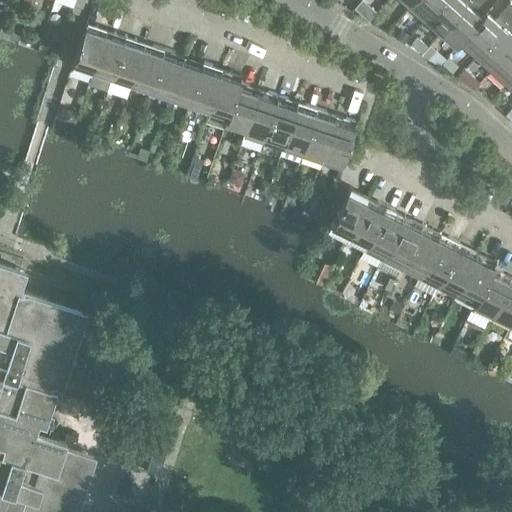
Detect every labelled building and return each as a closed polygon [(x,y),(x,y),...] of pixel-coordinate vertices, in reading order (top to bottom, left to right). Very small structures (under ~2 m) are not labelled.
[(414,0),(411,4),(427,18),(442,0),(414,0)] [(442,0),(427,18),(442,31),(469,0),(442,0)] [(469,0),(442,31),(457,45),(462,39),(488,11),(486,10),(481,15),(474,9),(481,0),(469,0)] [(488,11),(462,39),(477,53),(511,13),(511,1),(510,0),(495,17),(488,11)] [(511,13),(477,53),(492,67),(511,44),(511,32),(510,31),(511,29),(511,13)] [(106,28),(86,21),(72,63),(92,70),(106,28)] [(125,34),(106,28),(92,70),(87,83),(107,90),(112,77),(111,76),(125,34)] [(145,41),(125,34),(111,76),(112,77),(130,83),(145,41)] [(414,43),(423,51),(428,46),(419,38),(414,43)] [(164,47),(145,41),(130,83),(150,89),(164,47)] [(511,44),(492,67),(508,80),(511,75),(511,44)] [(183,54),(164,47),(150,89),(169,96),(183,54)] [(203,60),(183,54),(169,96),(188,102),(203,60)] [(442,63),(451,71),(457,63),(448,56),(442,63)] [(222,67),(203,60),(188,102),(208,109),(222,67)] [(241,73),(222,67),(208,109),(226,115),(224,122),(225,122),(239,79),(241,73)] [(259,86),(239,79),(225,122),(244,129),(259,86)] [(488,84),(482,92),(490,99),(497,91),(488,84)] [(278,92),(259,86),(244,129),(263,135),(278,92)] [(297,99),(278,92),(263,135),(283,142),(297,99)] [(317,105),(297,99),(283,142),(302,148),(317,105)] [(336,112),(317,105),(302,148),(321,155),(336,112)] [(74,124),(78,112),(66,108),(62,120),(74,124)] [(356,119),(336,112),(321,155),(342,162),(356,119)] [(113,135),(116,127),(110,125),(107,133),(113,135)] [(161,147),(153,144),(150,152),(158,155),(161,147)] [(145,162),(149,150),(140,147),(136,159),(145,162)] [(197,179),(204,159),(193,155),(186,175),(197,179)] [(241,184),(245,171),(233,167),(228,180),(241,184)] [(267,194),(270,183),(261,180),(257,191),(267,194)] [(367,194),(349,185),(329,224),(348,234),(367,194)] [(386,203),(367,194),(348,234),(366,243),(386,203)] [(404,212),(386,203),(366,243),(384,252),(404,212)] [(323,220),(327,207),(321,205),(317,218),(323,220)] [(422,221),(404,212),(384,252),(402,262),(422,221)] [(441,230),(422,221),(402,262),(421,271),(441,230)] [(459,239),(441,230),(421,271),(439,280),(459,239)] [(478,248),(459,239),(439,280),(457,289),(478,248)] [(496,257),(478,248),(457,289),(475,298),(492,264),(496,257)] [(0,511),(72,511),(93,452),(46,437),(54,414),(40,410),(47,389),(56,392),(82,312),(84,308),(19,287),(25,268),(20,267),(0,260),(0,511)] [(322,285),(331,266),(322,261),(313,280),(322,285)] [(511,273),(492,264),(475,298),(473,304),(491,313),(511,273)] [(511,316),(511,273),(491,313),(509,322),(511,316)] [(398,313),(402,305),(393,301),(389,309),(398,313)] [(511,316),(509,322),(503,334),(511,338),(511,316)] [(466,364),(472,353),(454,344),(449,355),(466,364)] [(95,402),(106,406),(109,396),(97,393),(95,402)] [(166,446),(155,443),(154,442),(145,469),(157,474),(166,446)]
